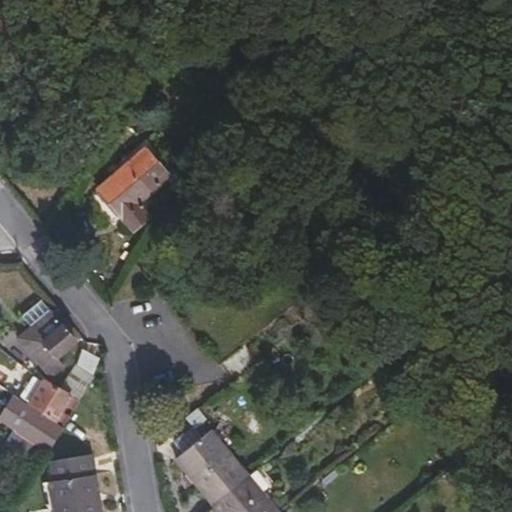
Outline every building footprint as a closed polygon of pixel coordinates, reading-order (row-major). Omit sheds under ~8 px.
[(174,171),(149,141),(109,176),(135,204),(174,171)] [(121,217),(135,204),(109,176),(96,188),(121,217)] [(132,230),(147,218),(135,204),(121,217),(132,230)] [(40,301),(21,316),(30,328),(49,312),(40,301)] [(55,356),(73,341),(49,312),(30,328),(17,338),(49,377),(63,366),(55,356)] [(79,399),(94,375),(76,365),(62,388),(79,399)] [(54,421),(69,395),(44,380),(28,406),(54,421)] [(11,398),(0,413),(0,424),(16,401),(11,398)] [(56,437),(61,428),(16,401),(0,424),(0,425),(10,432),(8,436),(14,440),(11,444),(26,454),(32,446),(39,450),(51,433),(56,437)] [(177,457),(214,504),(248,477),(212,430),(177,457)] [(45,454),(51,445),(56,437),(51,433),(39,450),(45,454)] [(54,480),(50,481),(54,511),(99,511),(91,454),(52,460),(54,480)] [(220,511),(276,511),(248,477),(214,504),(220,511)]
